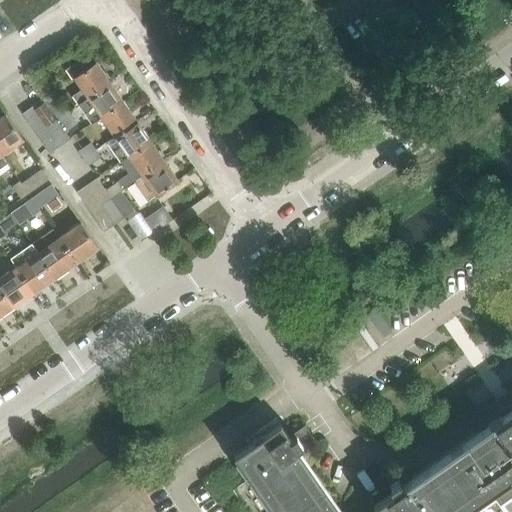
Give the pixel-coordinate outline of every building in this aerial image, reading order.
[(87,67),(80,58),(73,47),(64,53),(72,64),(66,68),(73,78),(74,77),(82,88),(72,95),(78,103),(82,101),(110,81),(96,61),(87,67)] [(101,116),(124,100),(110,81),(82,101),(95,120),(101,116)] [(67,112),(66,111),(53,92),(42,99),(57,119),(67,112)] [(47,126),(57,119),(42,99),(32,106),(47,126)] [(115,135),(137,120),(124,100),(101,116),(115,135)] [(37,133),(47,126),(32,106),(22,113),(37,133)] [(57,119),(62,127),(74,118),(68,110),(66,111),(67,112),(57,119)] [(0,117),(0,151),(2,154),(23,139),(6,113),(0,117)] [(70,139),(62,127),(57,119),(47,126),(60,146),(70,139)] [(120,161),(151,140),(137,120),(115,135),(106,141),(120,161)] [(50,153),(60,146),(47,126),(37,133),(50,153)] [(134,181),(165,160),(151,140),(120,161),(134,181)] [(83,157),(96,149),(91,142),(78,150),(83,157)] [(88,165),(92,162),(101,156),(96,149),(83,157),(88,165)] [(165,160),(134,181),(148,200),(156,195),(179,180),(165,160)] [(22,182),(29,192),(48,179),(41,169),(22,182)] [(106,190),(97,177),(87,184),(101,204),(110,197),(106,191),(106,190)] [(22,182),(21,183),(19,180),(11,186),(20,198),(29,192),(22,182)] [(121,190),(123,189),(118,181),(106,190),(106,191),(110,197),(121,190)] [(32,197),(39,207),(58,193),(52,184),(32,197)] [(91,211),(101,204),(87,184),(77,191),(91,211)] [(134,210),(121,190),(110,197),(124,217),(134,210)] [(38,208),(39,207),(32,197),(23,203),(32,216),(40,210),(38,208)] [(114,223),(124,217),(110,197),(101,204),(114,223)] [(52,212),(62,205),(57,198),(47,204),(52,212)] [(105,230),(114,223),(101,204),(91,211),(105,230)] [(152,234),(166,224),(154,208),(141,217),(152,234)] [(59,236),(77,262),(99,246),(81,221),(59,236)] [(77,262),(59,236),(53,228),(32,242),(56,276),(77,262)] [(35,291),(56,276),(32,242),(11,257),(35,291)] [(0,287),(13,306),(35,291),(11,257),(0,265),(0,287)] [(0,315),(13,306),(0,287),(0,315)] [(395,335),(375,308),(367,314),(387,341),(395,335)] [(379,345),(360,319),(320,347),(338,373),(379,345)] [(511,511),(511,407),(437,459),(403,483),(399,478),(389,486),(393,491),(373,505),(377,511),(342,511),(340,509),(298,448),(303,445),(305,448),(316,441),(305,424),(294,431),(296,434),(291,438),(280,423),(233,455),(273,511),(511,511)]
